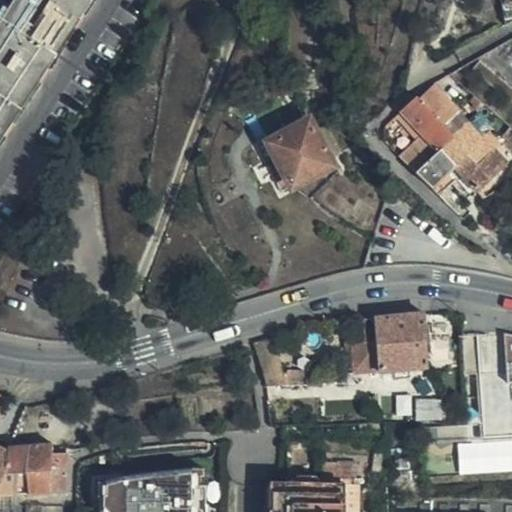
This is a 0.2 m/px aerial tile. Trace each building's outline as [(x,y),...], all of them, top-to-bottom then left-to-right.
[(11,0),(0,17),(0,135),(67,32),(66,0),(11,0)] [(66,0),(67,32),(88,0),(66,0)] [(416,96),(401,110),(422,134),(415,140),(398,156),(414,171),(451,137),(457,130),(468,121),(432,84),(417,97),(416,96)] [(422,134),(401,110),(393,117),(415,140),(422,134)] [(309,120),(268,142),(291,185),(331,164),(309,120)] [(478,152),(457,130),(451,137),(466,154),(471,158),(478,152)] [(451,137),(414,171),(430,188),(441,177),(448,186),(455,180),(447,172),(453,166),(466,154),(451,137)] [(453,166),(474,191),(505,163),(493,149),(484,159),(477,165),(471,158),(466,154),(453,166)] [(484,159),(478,152),(471,158),(477,165),(484,159)] [(430,188),(438,195),(448,186),(441,177),(430,188)] [(363,318),(364,341),(352,342),(353,372),(394,369),(409,369),(426,368),(423,313),(363,318)] [(274,337),(253,343),(262,374),(283,367),(274,337)] [(507,356),(503,353),(499,353),(494,355),(491,359),(492,364),(494,368),(499,370),(504,370),(507,368),(509,364),(509,359),(507,356)] [(409,369),(394,369),(395,380),(409,379),(409,369)] [(442,401),(417,400),(416,417),(442,418),(442,401)] [(0,479),(11,446),(12,444),(0,438),(0,479)] [(24,469),(27,494),(63,492),(65,458),(65,453),(51,453),(51,442),(27,445),(24,469)] [(211,452),(211,442),(192,443),(192,453),(211,452)] [(11,446),(0,479),(0,495),(27,494),(24,469),(27,445),(11,446)] [(387,511),(386,482),(269,480),(268,511),(387,511)]
